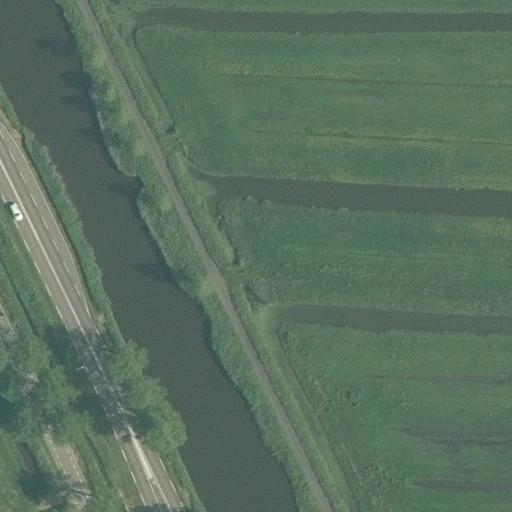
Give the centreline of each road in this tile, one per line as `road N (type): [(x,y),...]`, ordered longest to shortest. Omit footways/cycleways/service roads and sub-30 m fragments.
road 1 (unclassified): [(331,511),(84,0)]
road 2 (primary): [(166,511),(0,169)]
road 3 (unclassified): [(87,511),(0,324)]
